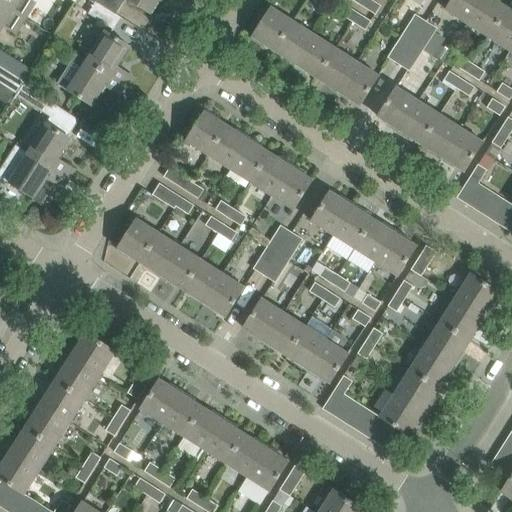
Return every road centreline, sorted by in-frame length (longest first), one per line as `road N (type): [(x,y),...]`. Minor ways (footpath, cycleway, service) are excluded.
road 1 (residential): [(427,502),(68,274)]
road 2 (residential): [(511,257),(203,65)]
road 3 (residential): [(68,274),(203,65)]
road 4 (residential): [(427,502),(511,370)]
road 5 (residential): [(0,380),(68,274)]
